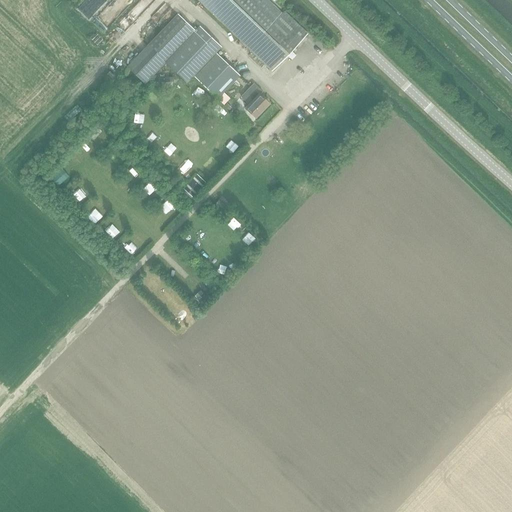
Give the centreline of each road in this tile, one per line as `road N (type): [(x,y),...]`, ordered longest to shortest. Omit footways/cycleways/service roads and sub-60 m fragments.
road 1 (track): [(0,420),(355,38)]
road 2 (unclassified): [(511,184),(315,0)]
road 3 (track): [(370,0),(511,135)]
